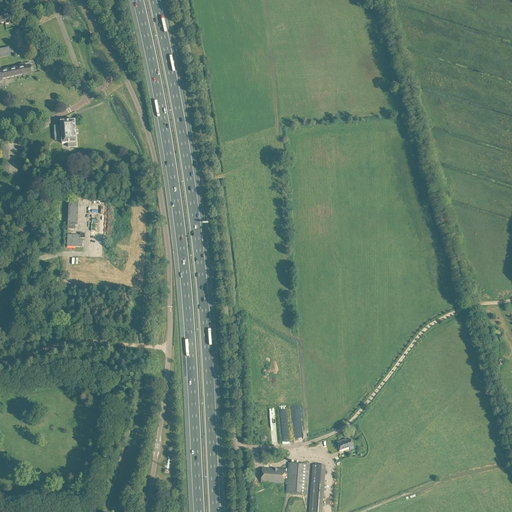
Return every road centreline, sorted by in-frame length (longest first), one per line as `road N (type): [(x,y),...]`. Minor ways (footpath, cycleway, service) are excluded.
road 1 (motorway): [(138,0),(179,223),(199,511)]
road 2 (motorway): [(214,511),(200,271),(154,0)]
road 3 (tertiary): [(147,511),(169,347),(169,263),(148,133),(120,69)]
road 4 (unclassified): [(235,445),(223,257),(178,0)]
road 5 (track): [(471,305),(382,0)]
road 6 (unclassified): [(235,445),(300,444),(347,431),(419,337),(471,305)]
road 7 (track): [(169,347),(67,341),(0,360)]
